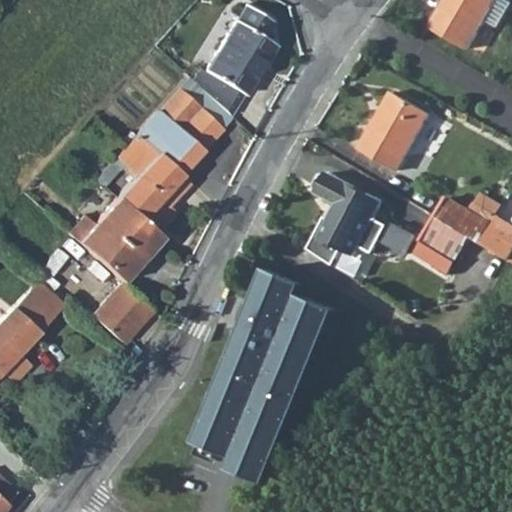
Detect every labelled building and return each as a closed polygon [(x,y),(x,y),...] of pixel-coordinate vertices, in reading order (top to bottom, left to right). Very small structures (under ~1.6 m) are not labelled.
[(511,1),(508,0),(447,0),(433,27),(470,48),(486,21),(500,29),(511,7),(511,1)] [(229,117),(270,45),(260,38),(269,22),(240,6),(206,68),(214,73),(207,86),(203,81),(198,87),(204,92),(229,115),(228,116),(229,117)] [(175,178),(221,127),(219,126),(194,103),(176,88),(176,89),(176,90),(160,110),(159,108),(137,133),(143,138),(136,145),(146,154),(152,147),(157,151),(117,196),(140,217),(157,198),(175,178)] [(194,103),(219,126),(228,116),(229,115),(204,92),(194,103)] [(424,116),(389,94),(355,150),(391,172),(424,116)] [(316,193),(335,203),(327,218),(322,216),(307,246),(331,262),(338,249),(350,256),(356,246),(369,253),(379,233),(375,231),(379,223),(370,218),(379,201),(326,172),(316,193)] [(157,198),(167,208),(186,187),(175,178),(157,198)] [(157,233),(140,217),(117,196),(86,231),(76,223),(69,231),(122,280),(160,237),(157,233)] [(140,217),(157,233),(169,219),(169,210),(167,208),(157,198),(140,217)] [(434,219),(470,240),(482,247),(492,227),(471,213),(446,198),(434,219)] [(492,227),(496,219),(475,207),(471,213),(492,227)] [(420,243),(456,266),(470,240),(434,219),(420,243)] [(482,247),(511,263),(511,260),(511,228),(496,219),(492,227),(482,247)] [(409,253),(419,233),(396,221),(386,241),(409,253)] [(384,225),(379,223),(375,231),(379,233),(384,225)] [(321,283),(282,267),(212,440),(246,454),(240,468),(282,485),(352,309),(316,294),(321,283)] [(0,370),(17,352),(65,301),(39,277),(2,316),(0,314),(0,370)] [(122,280),(91,314),(122,343),(153,309),(122,280)] [(12,381),(29,363),(17,352),(0,370),(12,381)] [(0,509),(16,489),(0,476),(0,509)]
